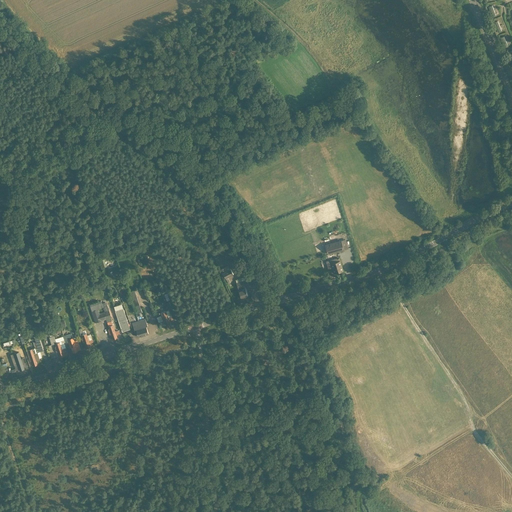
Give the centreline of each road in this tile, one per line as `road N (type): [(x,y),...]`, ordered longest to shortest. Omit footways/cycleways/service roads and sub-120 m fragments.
road 1 (secondary): [(195,326),(380,270),(511,204)]
road 2 (track): [(253,0),(308,49),(441,239)]
road 3 (track): [(511,477),(476,435),(468,400),(380,270)]
road 4 (secondary): [(0,391),(195,326)]
road 5 (tertiary): [(215,511),(195,326)]
road 6 (track): [(472,426),(374,494)]
